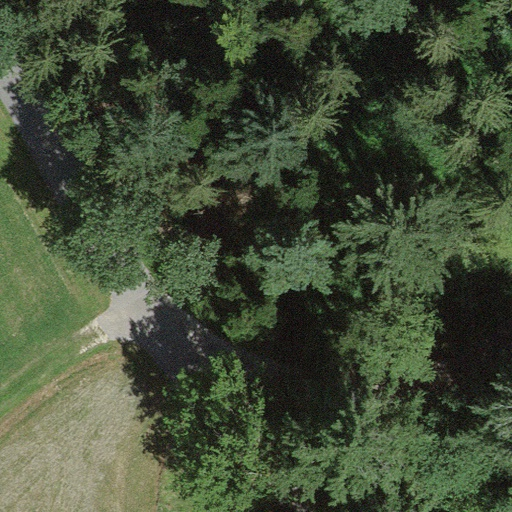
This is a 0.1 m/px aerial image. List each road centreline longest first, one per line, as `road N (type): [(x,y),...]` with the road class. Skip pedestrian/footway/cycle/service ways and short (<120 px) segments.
road 1 (unclassified): [(290,511),(140,311),(0,48)]
road 2 (track): [(511,324),(433,380),(366,392),(265,375),(164,343)]
road 3 (track): [(433,380),(417,511)]
